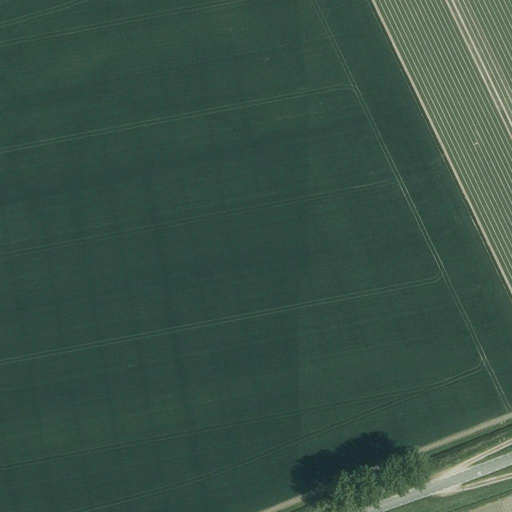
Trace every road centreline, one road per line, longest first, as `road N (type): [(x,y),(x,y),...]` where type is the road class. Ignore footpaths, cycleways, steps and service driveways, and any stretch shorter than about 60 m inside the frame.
road 1 (track): [(511,475),(439,486),(511,441)]
road 2 (tertiary): [(511,459),(367,511)]
